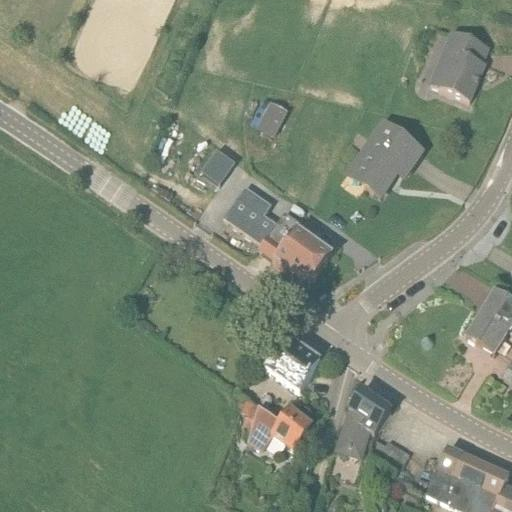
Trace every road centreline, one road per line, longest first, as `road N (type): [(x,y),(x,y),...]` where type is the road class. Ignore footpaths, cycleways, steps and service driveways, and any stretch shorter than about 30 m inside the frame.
road 1 (tertiary): [(334,343),(0,116)]
road 2 (tertiary): [(334,343),(355,314),(459,235),(511,150)]
road 3 (tertiary): [(511,450),(351,356)]
road 4 (unclassified): [(314,490),(351,356)]
